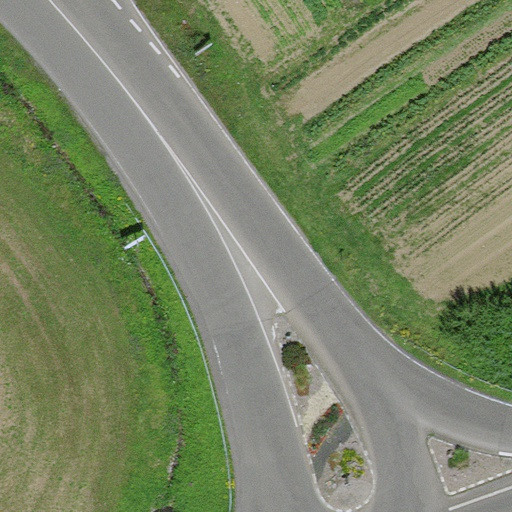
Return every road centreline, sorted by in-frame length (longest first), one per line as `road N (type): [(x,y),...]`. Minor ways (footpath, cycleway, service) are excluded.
road 1 (tertiary): [(60,0),(168,149),(257,293)]
road 2 (tertiary): [(511,420),(257,293)]
road 3 (tertiary): [(257,293),(368,511)]
